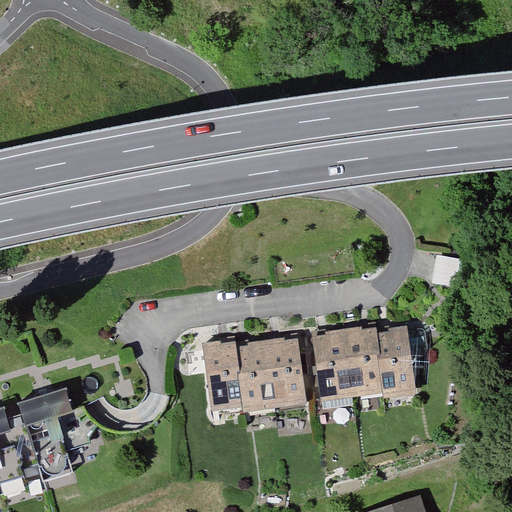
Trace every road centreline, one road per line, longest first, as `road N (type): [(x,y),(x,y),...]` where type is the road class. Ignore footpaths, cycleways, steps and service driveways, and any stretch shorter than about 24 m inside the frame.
road 1 (motorway): [(0,223),(316,166),(511,142)]
road 2 (motorway): [(511,95),(313,118),(0,174)]
road 3 (residential): [(170,321),(376,294),(403,262),(390,219),(367,200),(234,162)]
road 4 (residential): [(234,162),(223,200),(204,223),(156,249),(0,289)]
road 5 (residential): [(64,0),(211,80),(229,110),(234,162)]
